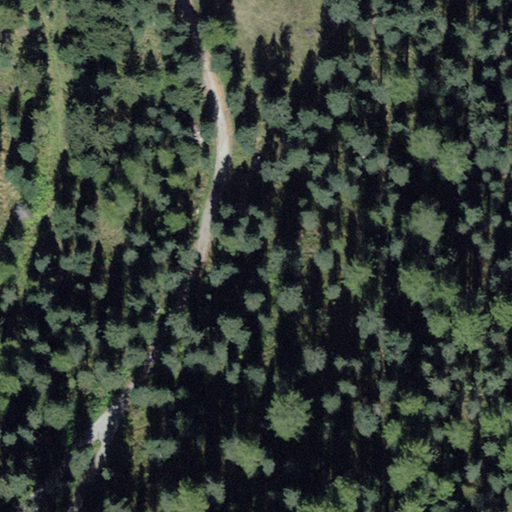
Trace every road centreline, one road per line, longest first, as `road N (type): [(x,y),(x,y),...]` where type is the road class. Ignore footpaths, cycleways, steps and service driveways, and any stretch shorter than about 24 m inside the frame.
road 1 (track): [(119,408),(200,255),(223,165),(214,94),(180,0)]
road 2 (track): [(10,511),(119,408)]
